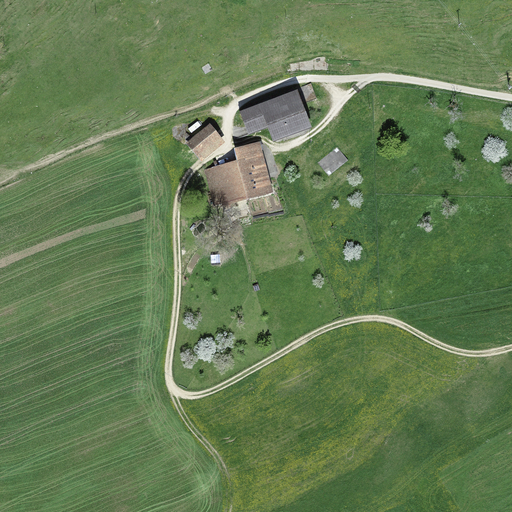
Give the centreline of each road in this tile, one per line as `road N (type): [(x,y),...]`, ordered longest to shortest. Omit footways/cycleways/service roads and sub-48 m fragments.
road 1 (track): [(225,133),(181,192),(172,385),(203,394),(350,321),(379,318),(462,350),(511,349)]
road 2 (track): [(223,108),(26,167),(0,167)]
road 3 (track): [(341,91),(322,121),(286,145),(225,133)]
